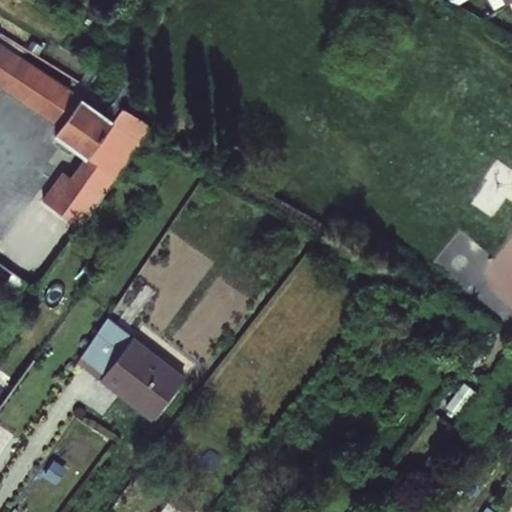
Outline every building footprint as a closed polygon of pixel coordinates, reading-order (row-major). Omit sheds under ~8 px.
[(0,82),(61,124),(83,95),(0,34),(0,82)] [(72,141),(97,105),(83,95),(61,124),(57,130),(72,141)] [(153,123),(123,105),(114,117),(88,154),(72,175),(63,169),(42,197),(81,225),(153,123)] [(88,154),(114,117),(97,105),(72,141),(88,154)] [(185,375),(108,316),(80,357),(154,414),(185,375)] [(0,360),(11,344),(0,336),(0,360)] [(0,404),(32,360),(11,344),(0,360),(0,404)]
